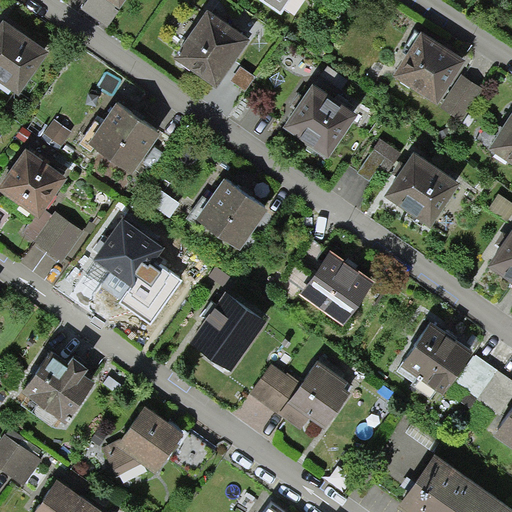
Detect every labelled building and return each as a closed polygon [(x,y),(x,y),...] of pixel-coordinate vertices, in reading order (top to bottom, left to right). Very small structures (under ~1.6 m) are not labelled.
[(216,76),(250,29),(210,0),(208,0),(175,47),(216,76)] [(268,0),(281,9),(287,0),(268,0)] [(0,16),(0,70),(19,84),(49,40),(4,10),(0,16)] [(440,94),(468,50),(420,21),(393,66),(440,94)] [(464,71),(443,102),(466,116),(486,86),(464,71)] [(327,148),(356,103),(312,74),(282,119),(327,148)] [(89,133),(133,164),(161,123),(117,92),(89,133)] [(511,105),(489,141),(511,155),(511,105)] [(54,115),(40,133),(57,146),(71,128),(54,115)] [(381,135),(358,167),(369,175),(384,154),(392,160),(400,149),(381,135)] [(0,180),(39,206),(41,204),(69,166),(27,138),(0,176),(0,180)] [(431,218),(461,175),(415,143),(385,186),(431,218)] [(196,209),(240,240),(269,199),(224,168),(196,209)] [(157,184),(146,199),(168,214),(179,199),(157,184)] [(41,204),(39,206),(23,228),(63,256),(84,228),(56,208),(53,212),(41,204)] [(159,254),(157,257),(151,253),(164,235),(125,207),(95,249),(112,261),(96,282),(117,297),(120,292),(152,314),(179,274),(167,266),(170,261),(159,254)] [(511,272),(511,225),(490,258),(511,272)] [(304,302),(341,328),(372,285),(335,259),(304,302)] [(233,357),(266,309),(227,282),(194,331),(233,357)] [(444,386),(474,344),(429,312),(399,355),(401,357),(396,364),(432,389),(437,381),(444,386)] [(511,375),(477,352),(457,380),(504,411),(511,397),(511,375)] [(67,425),(93,385),(49,356),(22,396),(67,425)] [(326,421),(351,387),(346,383),(350,377),(321,356),(303,380),(275,361),(253,392),(281,412),(283,409),(302,423),(311,411),(326,421)] [(511,409),(500,427),(511,435),(511,409)] [(193,474),(212,448),(187,432),(183,439),(144,414),(126,440),(106,447),(118,475),(141,466),(152,474),(170,459),(193,474)] [(0,464),(26,482),(41,459),(6,435),(0,443),(0,464)] [(422,511),(511,511),(511,496),(435,444),(399,497),(422,511)] [(98,511),(58,483),(36,511),(98,511)]
